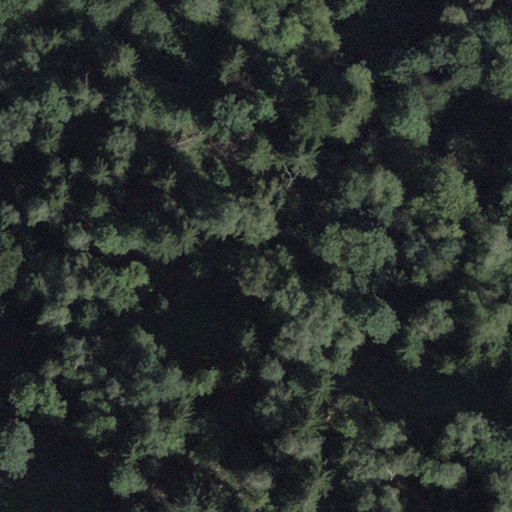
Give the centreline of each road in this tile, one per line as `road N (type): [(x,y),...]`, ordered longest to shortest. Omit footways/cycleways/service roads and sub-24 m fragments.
road 1 (motorway): [(295,511),(245,423),(0,87)]
road 2 (motorway): [(0,262),(170,511)]
